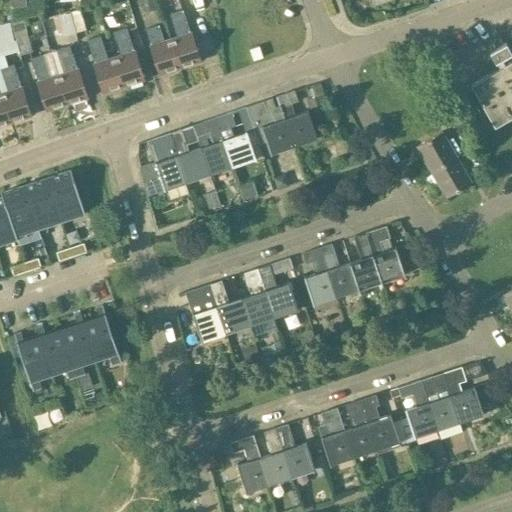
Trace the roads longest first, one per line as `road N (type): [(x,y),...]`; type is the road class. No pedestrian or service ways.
road 1 (residential): [(190,439),(492,340)]
road 2 (residential): [(150,287),(411,199)]
road 3 (residential): [(113,130),(331,57)]
road 4 (residential): [(331,57),(506,0)]
road 5 (unknown): [(511,453),(348,511)]
road 6 (residential): [(411,199),(331,57)]
road 7 (residential): [(150,287),(113,130)]
road 8 (residential): [(190,439),(150,287)]
road 9 (residential): [(0,172),(113,130)]
